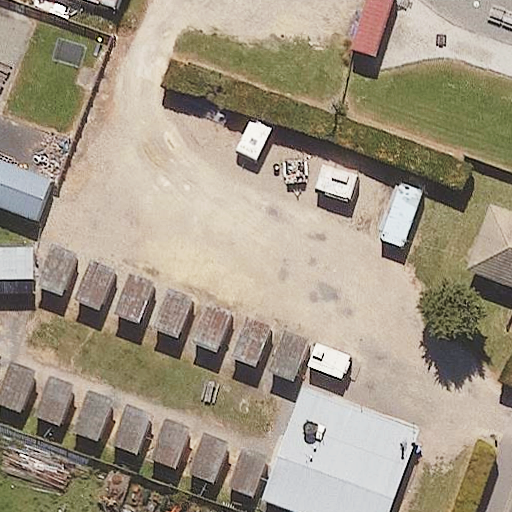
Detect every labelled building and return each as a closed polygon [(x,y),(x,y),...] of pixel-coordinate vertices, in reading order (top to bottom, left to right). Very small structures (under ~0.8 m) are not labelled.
[(399,0),(370,0),(354,50),(381,59),(399,0)] [(6,115),(50,132),(35,172),(0,159),(0,206),(42,222),(108,44),(42,19),(6,115)] [(511,211),(500,208),(477,271),(511,283),(511,211)] [(38,250),(0,248),(0,278),(37,280),(38,250)] [(122,271),(98,263),(84,301),(109,309),(122,271)] [(199,300),(172,290),(158,329),(186,339),(199,300)] [(236,316),(209,305),(195,342),(221,353),(236,316)] [(273,326),(249,320),(238,362),(262,368),(273,326)] [(346,347),(322,336),(305,374),(330,384),(346,347)] [(40,372),(16,365),(3,408),(27,415),(40,372)] [(79,387),(55,377),(39,418),(63,427),(79,387)] [(390,511),(423,423),(303,379),(260,496),(304,511),(390,511)] [(119,398),(93,389),(79,427),(105,437),(119,398)] [(156,413),(128,403),(113,441),(141,452),(156,413)] [(196,430),(168,421),(156,459),(183,468),(196,430)] [(230,446),(204,437),(191,474),(217,483),(230,446)]
